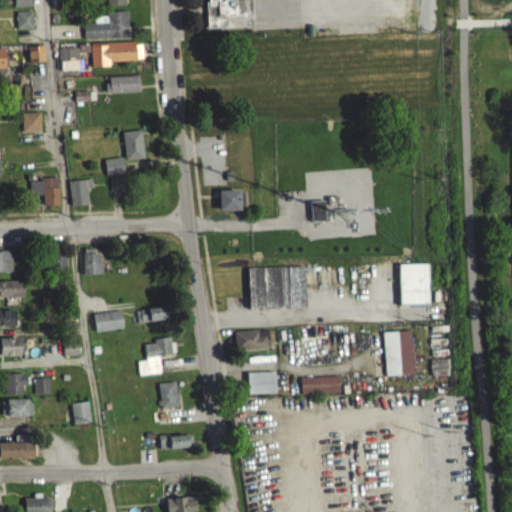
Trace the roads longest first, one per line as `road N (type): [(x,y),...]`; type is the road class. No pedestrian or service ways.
road 1 (residential): [(232,511),(169,0)]
road 2 (residential): [(226,469),(0,473)]
road 3 (residential): [(193,226),(0,227)]
